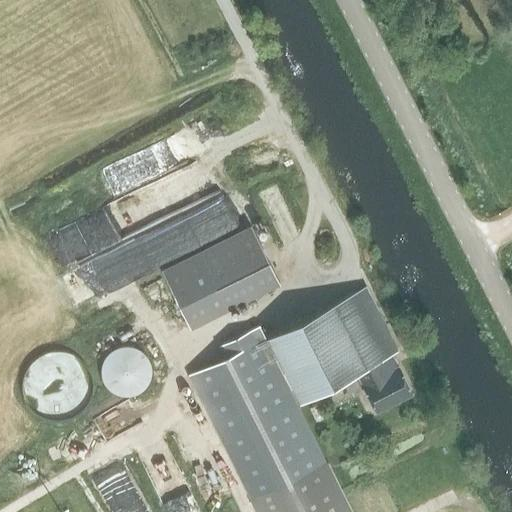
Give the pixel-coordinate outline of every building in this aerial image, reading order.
[(123,200),(133,232),(161,223),(151,191),(123,200)] [(249,225),(160,269),(188,325),(277,281),(249,225)] [(345,377),(356,371),(374,408),(409,392),(396,365),(390,354),(396,351),(364,287),(265,336),(259,323),(218,343),(225,356),(187,374),(251,502),(250,502),(254,511),(351,511),(327,464),(325,465),(294,402),(345,377)] [(101,361),(99,370),(101,378),(105,386),(112,392),(120,395),(129,395),(137,392),(144,386),(148,378),(150,370),(148,361),(144,354),(137,348),(129,345),(120,345),(112,348),(105,354),(101,361)] [(95,399),(75,346),(27,364),(47,417),(95,399)] [(170,443),(146,456),(165,493),(183,485),(170,460),(177,456),(170,443)]
